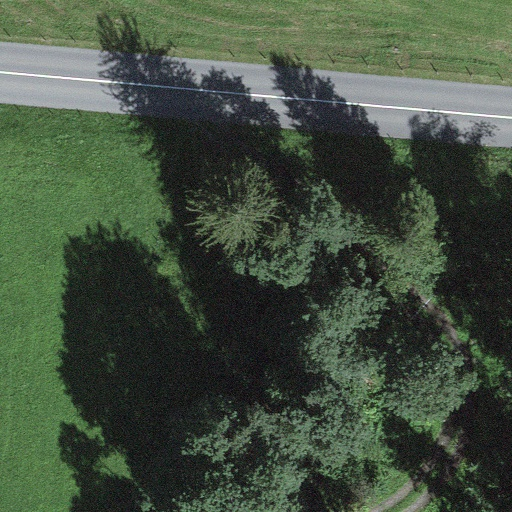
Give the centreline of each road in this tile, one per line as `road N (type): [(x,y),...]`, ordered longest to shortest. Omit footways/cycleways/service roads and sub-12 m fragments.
road 1 (tertiary): [(0,72),(511,120)]
road 2 (unknown): [(291,99),(511,376)]
